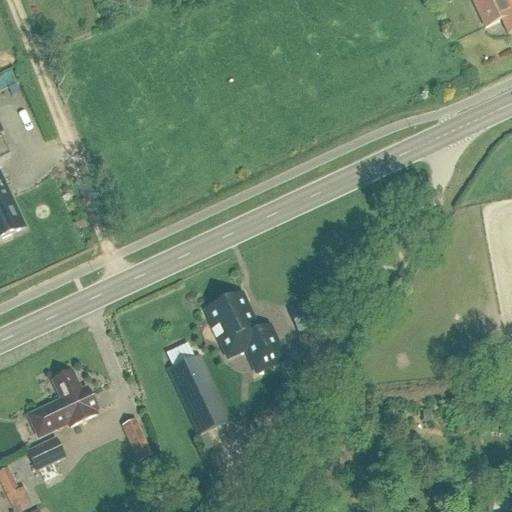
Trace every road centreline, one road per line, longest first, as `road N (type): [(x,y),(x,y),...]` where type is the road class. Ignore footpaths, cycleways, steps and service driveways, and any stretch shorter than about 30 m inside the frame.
road 1 (tertiary): [(0,342),(511,105)]
road 2 (track): [(217,511),(436,190),(444,136)]
road 3 (track): [(12,0),(124,284)]
